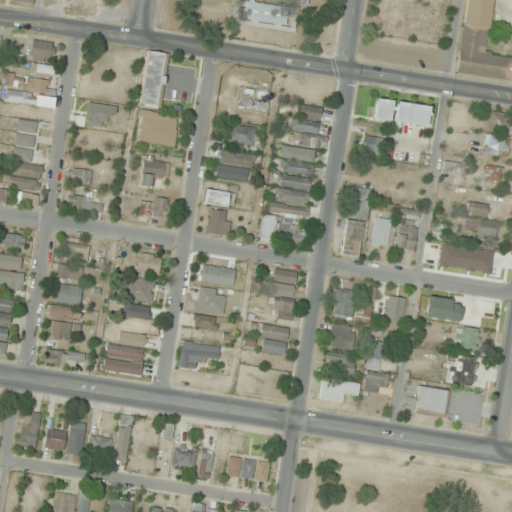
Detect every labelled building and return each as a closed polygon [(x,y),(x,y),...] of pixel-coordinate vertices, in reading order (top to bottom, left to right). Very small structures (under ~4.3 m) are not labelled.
[(306,0),(241,0),(239,21),(285,27),(288,5),(306,7),(306,0)] [(511,79),(511,56),(485,54),(491,0),(464,0),(456,73),(511,79)] [(224,29),(226,9),(193,6),(191,25),(224,29)] [(55,43),(32,40),(30,57),(53,60),(55,43)] [(147,51),(139,104),(160,107),(168,54),(147,51)] [(52,67),(32,64),(31,73),(51,75),(52,67)] [(24,86),(23,91),(48,93),(48,79),(6,77),(5,86),(24,86)] [(4,101),(53,108),(54,97),(5,90),(4,101)] [(389,121),(392,100),(375,98),(373,119),(389,121)] [(428,104),(395,103),(394,124),(428,125),(428,104)] [(291,132),(320,131),(319,106),(300,107),(300,116),(290,116),(291,132)] [(137,140),(173,147),(178,117),(142,110),(137,140)] [(509,113),(490,111),(488,128),(507,131),(509,113)] [(35,121),(17,121),(16,146),(34,147),(35,121)] [(255,127),(227,126),(226,143),(254,144),(255,127)] [(301,150),(299,155),(317,164),(327,145),(297,129),(290,144),(301,150)] [(359,149),(377,156),(383,141),(365,134),(359,149)] [(507,157),(509,138),(485,136),(483,154),(507,157)] [(29,162),(33,152),(18,148),(15,158),(29,162)] [(218,163),(252,167),(254,155),(220,151),(218,163)] [(166,179),(170,161),(144,155),(139,184),(152,187),(154,176),(166,179)] [(280,171),(309,177),(312,166),(282,160),(280,171)] [(42,167),(13,162),(12,174),(19,175),(17,189),(39,192),(42,167)] [(456,171),(457,163),(445,163),(444,170),(456,171)] [(503,167),(484,165),(483,179),(501,182),(503,167)] [(89,186),(92,172),(70,167),(67,181),(89,186)] [(221,169),(221,178),(251,178),(251,169),(221,169)] [(309,176),(279,178),(280,189),(310,188),(309,176)] [(369,189),(349,186),(345,219),(341,254),(361,256),(369,189)] [(275,198),(307,205),(309,194),(277,188),(275,198)] [(230,193),(205,190),(204,203),(228,207),(230,193)] [(103,205),(93,202),(94,199),(70,192),(66,207),(100,216),(103,205)] [(167,198),(152,198),(152,203),(140,202),(139,215),(166,217),(167,198)] [(468,216),(487,215),(486,203),(467,204),(468,216)] [(206,233),(228,235),(231,212),(209,209),(206,233)] [(258,240),(273,242),(277,217),(262,214),(258,240)] [(387,246),(391,220),(374,217),(369,243),(387,246)] [(398,218),(394,247),(414,250),(417,221),(398,218)] [(465,228),(477,228),(477,237),(496,237),(496,220),(465,220),(465,228)] [(279,243),(301,246),(304,226),(282,223),(279,243)] [(25,247),(25,234),(0,234),(0,247),(25,247)] [(87,245),(67,245),(67,261),(87,261),(87,245)] [(159,276),(163,257),(140,252),(136,271),(159,276)] [(21,255),(0,254),(0,267),(21,267),(21,255)] [(81,277),(81,266),(57,265),(57,277),(81,277)] [(199,282),(232,287),(235,270),(202,265),(199,282)] [(0,286),(21,291),(24,275),(0,269),(0,286)] [(293,298),(296,272),(273,269),(270,295),(293,298)] [(125,299),(151,304),(155,283),(129,278),(125,299)] [(78,306),(82,288),(60,283),(56,302),(78,306)] [(196,310),(223,313),(225,291),(199,288),(196,310)] [(332,316),(354,319),(353,323),(369,325),(372,303),(354,301),(355,292),(336,290),(332,316)] [(13,300),(0,298),(0,353),(4,354),(7,328),(10,328),(13,300)] [(279,322),(295,315),(288,298),(272,304),(279,322)] [(79,310),(51,305),(49,317),(77,322),(79,310)] [(403,309),(389,308),(387,327),(401,328),(403,309)] [(216,327),(216,316),(194,316),(194,327),(216,327)] [(71,323),(51,321),(50,336),(69,337),(71,323)] [(284,355),(288,329),(264,325),(260,351),(284,355)] [(354,326),(330,326),(330,349),(354,349),(354,326)] [(454,349),(476,352),(479,328),(457,326),(454,349)] [(392,375),(379,373),(385,344),(370,341),(364,369),(366,370),(362,391),(378,394),(380,385),(389,387),(392,375)] [(179,367),(202,368),(202,358),(219,359),(219,344),(180,343),(179,367)] [(105,356),(142,362),(143,350),(107,344),(105,356)] [(84,354),(45,350),(44,362),(83,366),(84,354)] [(352,376),(355,356),(327,353),(325,365),(335,366),(334,374),(352,376)] [(460,390),(479,375),(463,353),(443,368),(460,390)] [(319,399),(344,403),(346,393),(357,395),(359,384),(322,378),(319,399)] [(449,392),(420,385),(414,411),(443,417),(449,392)] [(19,446),(35,448),(41,414),(25,411),(19,446)] [(67,453),(82,454),(84,423),(70,422),(67,453)] [(66,431),(47,429),(45,448),(64,450),(66,431)] [(114,462),(124,464),(127,435),(117,434),(114,462)] [(112,439),(91,435),(88,452),(110,455),(112,439)] [(196,450),(173,448),(172,468),(195,470),(196,450)] [(210,478),(212,454),(200,453),(198,477),(210,478)] [(269,460),(229,456),(227,476),(267,480),(269,460)]
